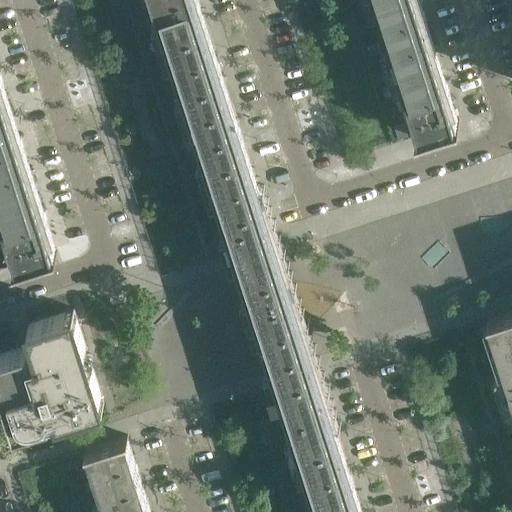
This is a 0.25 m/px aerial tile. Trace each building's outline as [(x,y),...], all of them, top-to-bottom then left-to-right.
[(301,316),(294,294),(281,253),(279,246),(275,235),(274,235),(198,0),(154,0),(234,248),(233,249),(233,251),(236,259),(237,262),(238,267),(276,385),(278,388),(276,389),(317,511),(362,511),(319,375),(320,375),(314,357),(311,346),(302,318),(301,316)] [(374,0),(417,134),(460,121),(459,119),(458,119),(419,0),(374,0)] [(0,211),(16,261),(14,262),(14,264),(58,250),(57,248),(56,248),(0,73),(0,211)] [(185,206),(148,218),(165,269),(199,258),(193,241),(172,248),(164,226),(189,218),(185,206)] [(101,390),(74,307),(29,322),(32,333),(37,332),(40,341),(0,354),(2,360),(1,363),(0,363),(0,381),(13,421),(18,419),(22,421),(24,427),(51,418),(50,414),(57,411),(59,416),(104,401),(101,390)] [(511,311),(487,319),(488,321),(489,320),(511,391),(511,311)] [(138,470),(128,436),(129,436),(128,434),(86,448),(86,450),(87,450),(98,483),(138,470)] [(125,511),(149,504),(138,470),(98,483),(107,511),(125,511)]
